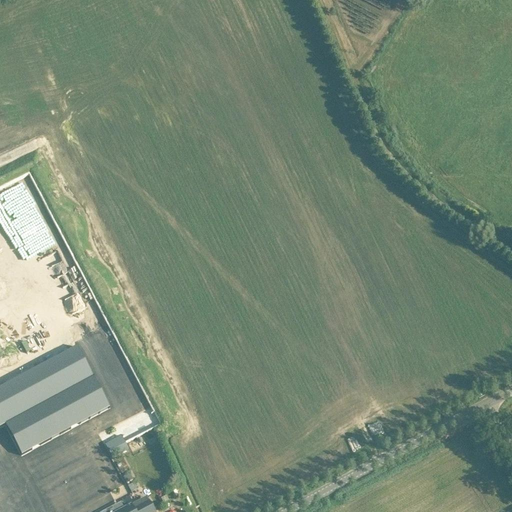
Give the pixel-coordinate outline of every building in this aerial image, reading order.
[(77,347),(0,388),(0,427),(5,425),(21,456),(110,408),(77,347)] [(114,405),(130,397),(122,379),(106,386),(114,405)] [(137,408),(111,421),(119,436),(145,422),(137,408)] [(105,446),(112,458),(129,449),(122,437),(105,446)] [(119,474),(105,482),(111,492),(125,484),(119,474)] [(117,511),(154,511),(149,502),(137,508),(134,504),(131,505),(123,509),(117,511)]
